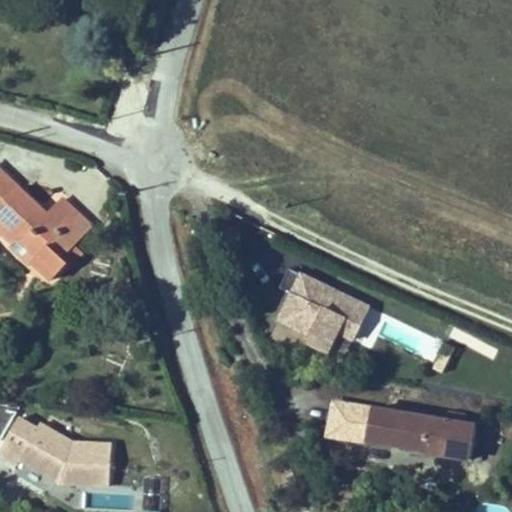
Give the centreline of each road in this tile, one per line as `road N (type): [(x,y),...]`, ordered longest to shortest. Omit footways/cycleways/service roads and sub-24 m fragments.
road 1 (track): [(156,160),(511,329)]
road 2 (tertiary): [(245,511),(165,278),(156,160)]
road 3 (tertiary): [(156,160),(172,66),(194,0)]
road 4 (unclassified): [(0,118),(156,160)]
